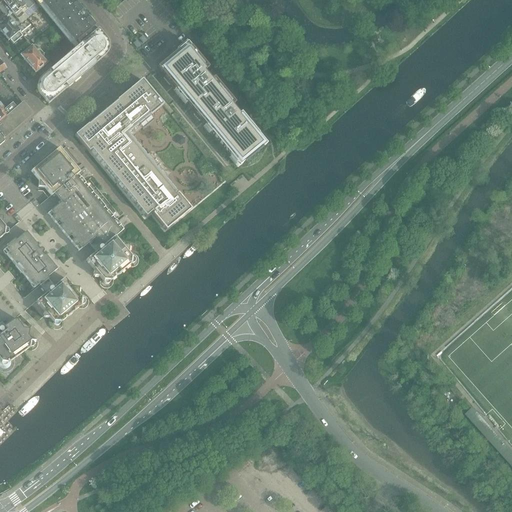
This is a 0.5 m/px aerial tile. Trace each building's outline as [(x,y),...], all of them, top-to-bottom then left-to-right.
[(23,15),(10,0),(0,0),(0,9),(5,16),(6,17),(12,13),(17,19),(23,15)] [(31,1),(30,0),(10,0),(23,15),(29,10),(29,9),(34,4),(31,1)] [(39,0),(67,35),(46,53),(51,60),(49,62),(51,64),(53,67),(41,77),(40,79),(39,80),(38,82),(37,83),(37,85),(37,86),(37,88),(37,89),(37,91),(38,92),(39,94),(40,95),(48,104),(82,75),(104,56),(106,55),(107,53),(108,51),(108,49),(109,47),(109,46),(108,44),(108,42),(107,40),(106,38),(98,29),(95,25),(88,17),(84,12),(82,10),(78,4),(76,2),(74,0),(39,0)] [(6,17),(5,16),(0,20),(1,21),(0,21),(0,32),(8,41),(9,40),(13,44),(22,36),(18,32),(19,32),(6,17)] [(57,29),(51,34),(58,42),(64,37),(60,33),(58,30),(57,29)] [(17,52),(20,56),(35,73),(46,64),(41,58),(43,56),(44,54),(36,45),(33,45),(31,46),(28,42),(27,43),(17,52)] [(157,67),(157,68),(160,72),(165,77),(165,78),(170,83),(170,84),(175,89),(175,90),(186,103),(195,113),(195,114),(200,119),(200,120),(205,125),(205,126),(210,132),(230,157),(238,165),(239,166),(243,163),(244,164),(262,148),(261,147),(260,148),(252,139),(256,136),(258,135),(258,134),(240,113),(238,114),(231,106),(234,103),(213,78),(211,80),(204,71),(208,68),(207,67),(206,66),(203,62),(190,47),(189,47),(187,49),(184,46),(183,45),(182,46),(177,50),(172,55),(167,59),(161,64),(160,65),(159,66),(157,67)] [(76,135),(74,136),(88,153),(90,151),(145,217),(151,213),(152,214),(152,215),(165,231),(190,210),(177,194),(176,194),(175,193),(175,192),(164,179),(169,175),(150,152),(146,156),(130,138),(140,130),(141,131),(153,122),(149,117),(162,106),(141,80),(115,102),(106,110),(106,109),(92,121),(88,124),(84,128),(76,135)] [(12,104),(5,110),(0,103),(0,133),(4,138),(19,126),(32,114),(27,109),(22,103),(16,109),(12,104)] [(184,139),(180,136),(176,138),(176,143),(180,146),(184,144),(184,139)] [(117,221),(115,220),(105,207),(96,196),(93,193),(88,187),(85,183),(78,174),(54,194),(51,196),(4,235),(0,238),(0,329),(5,326),(15,319),(115,237),(124,230),(117,221)] [(2,217),(0,216),(0,238),(4,235),(4,234),(5,234),(7,234),(8,233),(8,232),(8,231),(8,230),(7,229),(6,228),(5,228),(2,223),(2,217)] [(122,247),(115,237),(95,252),(85,260),(93,270),(93,276),(99,277),(103,281),(109,282),(110,282),(117,276),(121,274),(123,271),(131,265),(130,264),(131,258),(128,253),(128,247),(122,247)] [(54,286),(47,277),(39,285),(46,293),(35,302),(43,312),(43,318),(49,318),(53,323),(53,322),(59,323),(60,323),(67,317),(71,316),(73,312),(81,306),(80,305),(81,299),(78,295),(78,288),(72,288),(64,278),(54,286)] [(22,329),(15,319),(5,326),(2,322),(0,323),(0,372),(0,373),(2,373),(4,373),(7,373),(9,372),(10,371),(12,370),(13,368),(14,366),(14,364),(14,363),(14,362),(14,361),(13,359),(30,348),(29,347),(30,341),(31,341),(28,336),(29,330),(22,329)] [(498,426),(489,415),(487,417),(496,428),(498,426)]
